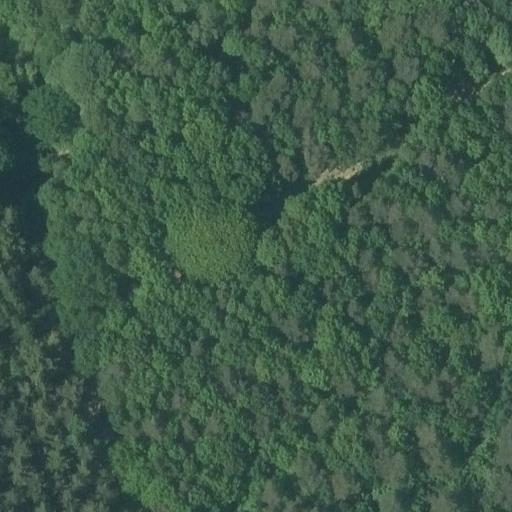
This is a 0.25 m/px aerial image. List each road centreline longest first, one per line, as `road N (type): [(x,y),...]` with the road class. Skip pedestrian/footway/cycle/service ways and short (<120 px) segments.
road 1 (track): [(511,98),(102,346)]
road 2 (track): [(122,511),(88,400),(102,346)]
road 3 (track): [(0,410),(102,346)]
